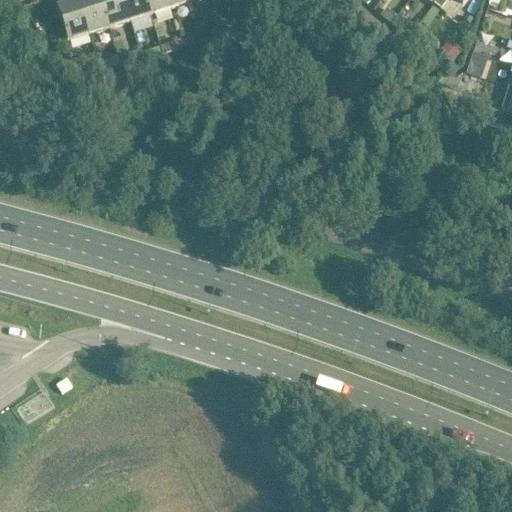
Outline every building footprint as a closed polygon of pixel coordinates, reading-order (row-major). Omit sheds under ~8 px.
[(109,32),(98,0),(94,0),(77,6),(88,39),(109,32)] [(130,25),(121,0),(98,0),(109,32),(130,25)] [(151,18),(144,0),(121,0),(130,25),(151,18)] [(171,12),(167,0),(144,0),(151,18),(171,12)] [(192,5),(190,0),(167,0),(171,12),(192,5)] [(439,0),(434,7),(441,13),(450,0),(462,9),(469,0),(439,0)] [(502,12),(505,0),(491,0),(489,8),(502,12)] [(88,39),(77,6),(56,13),(67,46),(88,39)] [(385,11),(381,19),(390,26),(395,19),(385,11)] [(398,18),(392,26),(410,39),(415,32),(398,18)] [(233,26),(222,30),(224,37),(236,34),(233,26)] [(224,37),(222,30),(211,33),(213,41),(224,37)] [(192,39),(181,43),(183,51),(195,47),(192,39)] [(183,51),(181,43),(169,47),(168,43),(159,46),(163,57),(183,51)] [(151,52),(140,56),(142,64),(154,61),(151,52)] [(93,66),(95,58),(83,56),(82,64),(93,66)] [(142,64),(140,56),(128,60),(131,68),(142,64)] [(481,59),(473,57),(466,77),(475,80),(481,59)] [(107,61),(95,58),(93,66),(105,69),(107,61)] [(511,90),(507,89),(499,111),(511,115),(511,90)]
